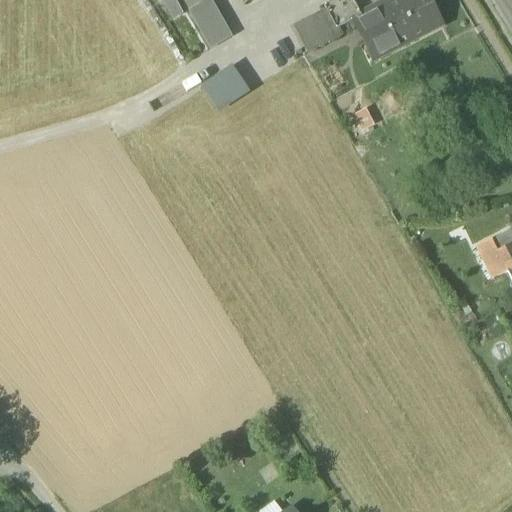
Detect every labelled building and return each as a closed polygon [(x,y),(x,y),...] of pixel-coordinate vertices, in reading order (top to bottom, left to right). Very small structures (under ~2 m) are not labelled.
[(208,3),(205,0),(183,0),(191,13),(208,3)] [(338,0),(324,8),(325,11),(296,26),(310,54),(340,38),(336,31),(352,22),(361,18),(360,16),(351,0),(338,0)] [(352,22),(373,62),(442,27),(427,0),(391,0),(360,16),(361,18),(352,22)] [(208,3),(191,13),(210,47),(227,38),(208,3)] [(174,20),(180,31),(193,25),(187,13),(174,20)] [(204,89),(218,111),(245,94),(231,71),(204,89)] [(490,244),(496,255),(511,247),(511,233),(490,244)] [(511,247),(496,255),(511,294),(511,247)]
